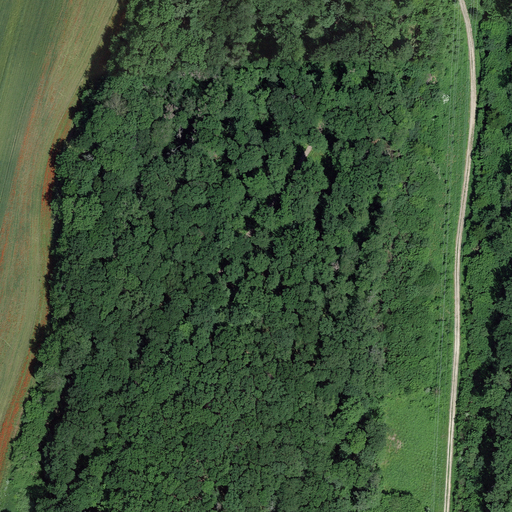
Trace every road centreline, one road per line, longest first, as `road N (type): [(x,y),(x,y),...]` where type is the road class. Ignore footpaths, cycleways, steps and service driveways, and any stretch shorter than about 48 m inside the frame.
road 1 (track): [(103,511),(386,0)]
road 2 (track): [(447,511),(474,78),(459,0)]
